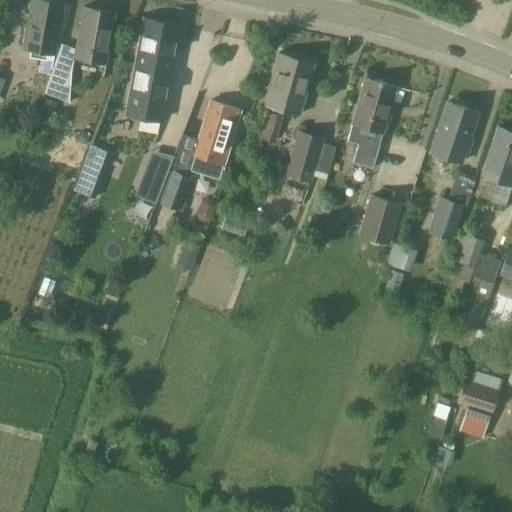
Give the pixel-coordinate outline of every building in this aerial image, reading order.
[(43,97),(45,93),(53,69),(52,69),(55,53),(54,53),(64,3),(47,0),(31,0),(23,47),(46,52),(43,66),(40,65),(30,91),(43,97)] [(106,63),(115,13),(83,7),(74,57),(106,63)] [(163,121),(169,88),(167,88),(180,25),(144,18),(126,113),(163,121)] [(300,114),(315,62),(279,52),(264,104),(300,114)] [(72,71),(55,65),(53,69),(45,93),(69,102),(72,71)] [(352,161),(372,167),(396,86),(366,78),(347,141),(357,144),(352,161)] [(236,126),(241,109),(211,99),(189,168),(215,176),(230,125),(236,126)] [(461,160),(477,111),(448,102),(432,151),(461,160)] [(276,142),(283,114),(266,110),(259,137),(276,142)] [(511,130),(498,126),(481,176),(474,195),(504,206),(511,186),(511,184),(511,130)] [(312,183),(324,137),(298,129),(285,175),(312,183)] [(90,195),(106,149),(89,143),(73,189),(90,195)] [(155,203),(174,155),(152,150),(134,194),(155,203)] [(172,173),(161,205),(178,211),(189,179),(172,173)] [(476,181),(456,175),(449,200),(441,197),(429,234),(453,241),(465,205),(467,206),(476,181)] [(400,204),(371,195),(358,237),(388,244),(400,204)] [(502,260),(499,259),(480,253),(485,239),(461,232),(451,259),(452,259),(447,275),(469,283),(472,276),(494,284),(502,260)] [(511,251),(509,251),(500,275),(511,279),(511,251)] [(485,439),(492,415),(500,390),(466,379),(457,403),(466,407),(458,431),(485,439)] [(440,435),(450,405),(438,401),(428,431),(440,435)]
